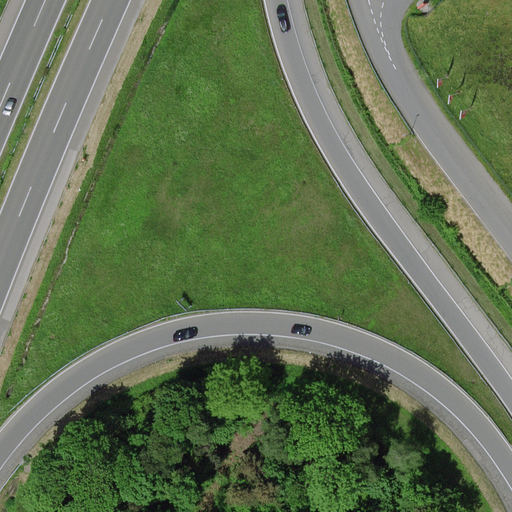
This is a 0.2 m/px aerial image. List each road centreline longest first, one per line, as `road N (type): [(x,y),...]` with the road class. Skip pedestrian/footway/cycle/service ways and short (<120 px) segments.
road 1 (motorway): [(0,454),(62,389),(113,357),(192,329),(269,325),(348,340),(399,362),(469,417),(511,471)]
road 2 (motorway): [(511,395),(344,166),(300,79),(276,0)]
road 3 (motorway): [(0,265),(111,0)]
road 4 (unclassified): [(511,230),(424,113),(367,0)]
